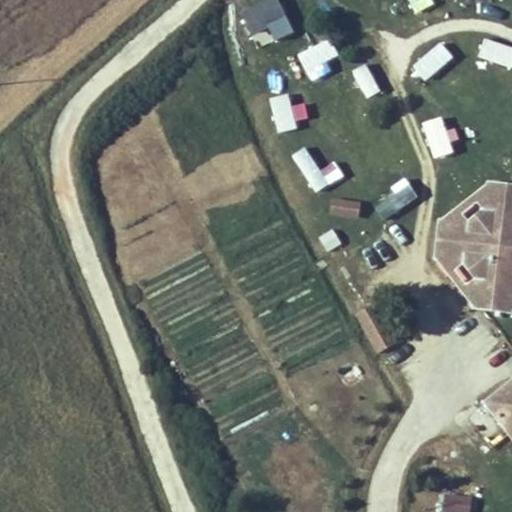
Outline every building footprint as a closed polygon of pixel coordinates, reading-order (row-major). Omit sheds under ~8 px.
[(249,36),(287,24),(278,0),(273,0),(241,11),(249,36)] [(430,0),(407,0),(414,14),(433,5),(430,0)] [(478,58),(511,67),(511,47),(483,39),(478,58)] [(331,40),(297,55),(305,73),(339,57),(331,40)] [(440,42),(411,68),(425,83),(454,57),(440,42)] [(368,64),(353,70),(364,100),(379,95),(368,64)] [(289,94),(269,98),(277,134),(297,130),(289,94)] [(440,118),(421,125),(434,160),(453,153),(440,118)] [(406,181),(372,206),(384,222),(418,197),(406,181)] [(511,241),(511,242),(511,239),(511,187),(508,187),(508,190),(506,189),(506,187),(491,185),(478,195),(485,204),(484,213),(469,225),(460,224),(453,215),(440,225),(439,240),(441,240),(441,242),(438,242),(436,257),(446,270),(455,263),(464,264),(476,279),(475,288),(466,295),(476,308),(508,311),(511,308),(511,264),(509,264),(510,258),(511,257),(511,241)] [(484,213),(485,204),(478,195),(474,199),(484,213)] [(331,200),(329,214),(359,217),(360,203),(331,200)] [(469,225),(458,211),(453,215),(460,224),(469,225)] [(450,274),(464,264),(455,263),(446,270),(450,274)] [(466,295),(475,288),(476,279),(462,290),(466,295)] [(373,304),(355,314),(377,353),(395,343),(373,304)] [(511,383),(486,404),(510,434),(511,432),(511,383)] [(440,511),(470,511),(472,497),(443,493),(440,511)]
